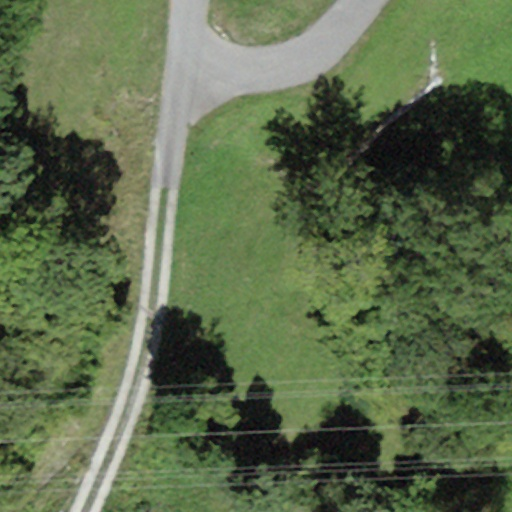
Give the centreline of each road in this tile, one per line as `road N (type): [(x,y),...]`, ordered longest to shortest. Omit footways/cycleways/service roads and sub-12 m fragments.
road 1 (track): [(84,511),(134,388),(149,327),(168,153),(194,57)]
road 2 (track): [(362,0),(313,50),(245,73),(194,57),(185,27),(189,0)]
